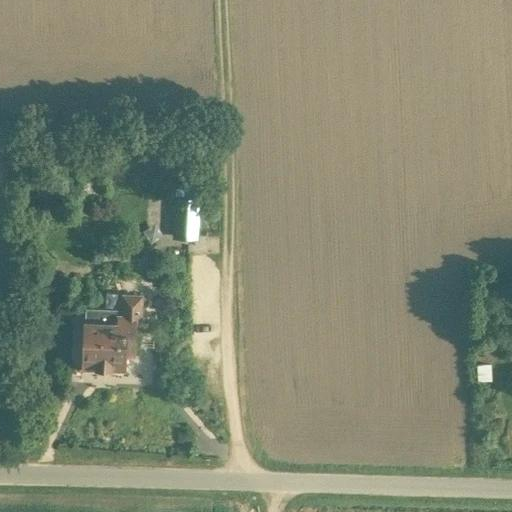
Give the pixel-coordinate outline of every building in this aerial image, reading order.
[(182,164),(181,135),(152,135),(152,152),(167,152),(167,164),(182,164)] [(176,198),(176,215),(175,235),(196,236),(197,199),(176,198)] [(82,338),(85,338),(84,368),(125,369),(126,345),(134,345),(133,351),(134,351),(136,322),(141,322),(142,295),(124,295),(125,280),(111,280),(110,304),(122,304),(122,306),(87,305),(86,326),(82,326),(82,338)] [(481,306),(481,318),(489,318),(489,306),(481,306)] [(491,364),(477,364),(477,381),(491,380),(491,364)]
